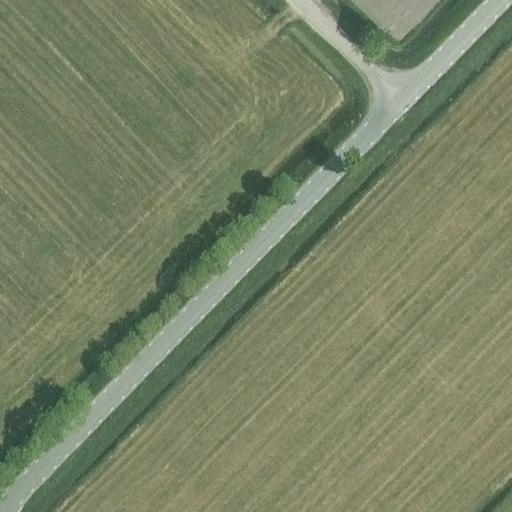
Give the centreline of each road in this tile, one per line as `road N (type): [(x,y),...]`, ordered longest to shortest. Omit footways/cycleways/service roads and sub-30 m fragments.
road 1 (tertiary): [(2,511),(402,100)]
road 2 (unclassified): [(402,100),(299,0)]
road 3 (tertiary): [(402,100),(499,0)]
